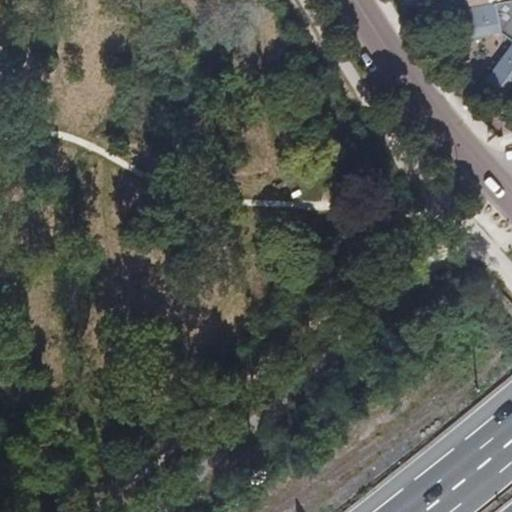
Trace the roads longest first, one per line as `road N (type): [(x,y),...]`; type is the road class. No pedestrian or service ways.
road 1 (unknown): [(425,214),(403,245),(90,511)]
road 2 (track): [(149,511),(472,230)]
road 3 (unknown): [(294,0),(363,110),(511,286)]
road 4 (tertiary): [(355,0),(511,202)]
